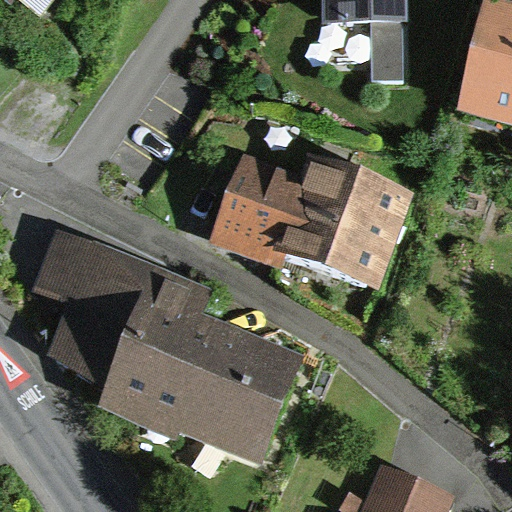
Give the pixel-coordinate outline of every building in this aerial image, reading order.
[(325,0),(326,22),(376,20),(374,83),(405,83),(404,0),(325,0)] [(511,0),(486,0),(458,111),(511,124),(511,0)] [(245,153),(211,246),(282,272),(289,254),(379,287),(413,193),(309,155),(302,174),(245,153)] [(259,465),(302,355),(203,313),(212,289),(60,231),(38,293),(71,305),(52,358),(110,379),(99,407),(178,440),(181,435),(259,465)] [(452,511),(462,490),(379,456),(355,511),(452,511)]
